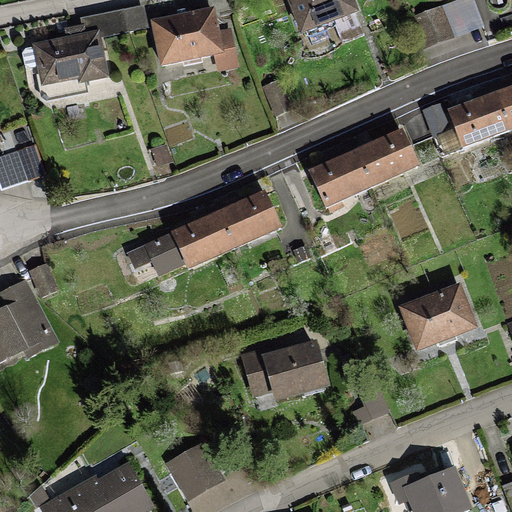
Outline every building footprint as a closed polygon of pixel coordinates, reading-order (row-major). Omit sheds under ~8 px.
[(362,0),(292,0),(308,42),(371,21),(362,0)] [(223,16),(157,30),(170,80),(217,65),(222,77),(244,70),(223,16)] [(106,38),(32,50),(42,96),(116,85),(106,38)] [(511,86),(450,110),(463,145),(511,126),(511,86)] [(401,129),(311,170),(327,205),(417,164),(401,129)] [(37,148),(0,160),(0,185),(4,198),(50,182),(37,148)] [(264,191),(129,253),(135,267),(152,259),(159,274),(187,261),(190,266),(280,225),(264,191)] [(25,281),(0,293),(0,305),(2,309),(0,309),(0,361),(25,348),(28,355),(56,341),(25,281)] [(475,326),(459,284),(401,306),(417,348),(475,326)] [(257,352),(243,356),(254,395),(275,389),(277,398),(328,384),(316,340),(259,356),(257,352)] [(354,413),(363,435),(394,423),(387,402),(354,413)] [(201,444),(168,464),(189,499),(222,479),(201,444)] [(94,478),(42,507),(45,511),(142,511),(153,506),(129,463),(96,482),(94,478)] [(477,511),(484,509),(465,466),(415,489),(425,511),(477,511)]
